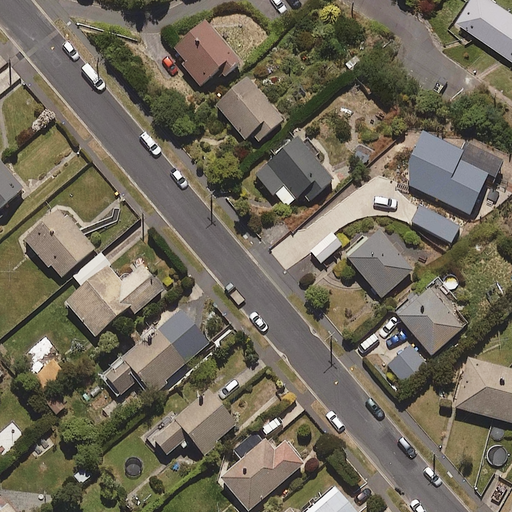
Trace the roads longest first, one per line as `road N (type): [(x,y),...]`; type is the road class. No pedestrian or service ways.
road 1 (residential): [(444,511),(26,24)]
road 2 (residential): [(26,24),(56,6),(143,20),(207,0)]
road 3 (residential): [(371,0),(437,66),(471,87)]
